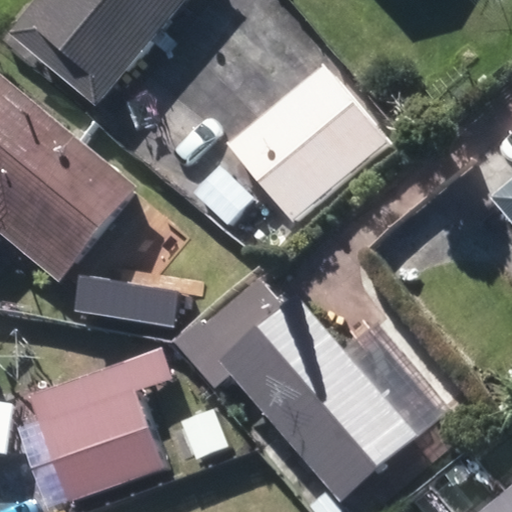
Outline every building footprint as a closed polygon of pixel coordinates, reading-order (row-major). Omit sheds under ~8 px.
[(52,0),(13,47),(100,119),(198,0),(52,0)] [(233,155),(295,230),(392,151),(330,76),(233,155)] [(0,247),(4,243),(63,293),(141,198),(0,81),(0,247)] [(120,136),(156,172),(170,156),(134,121),(120,136)] [(198,204),(231,234),(256,206),(222,176),(198,204)] [(511,196),(496,210),(511,228),(511,196)] [(240,238),(266,262),(282,246),(256,222),(240,238)] [(314,511),(344,511),(454,419),(381,335),(346,364),(301,310),(289,321),(261,288),(207,334),(203,331),(178,353),(217,399),(235,385),(331,497),(314,511)] [(127,328),(169,333),(173,298),(130,293),(127,328)] [(46,435),(72,511),(73,511),(166,480),(139,401),(46,435)] [(0,466),(11,468),(19,415),(0,412),(0,466)] [(511,511),(511,499),(505,490),(478,511),(511,511)]
